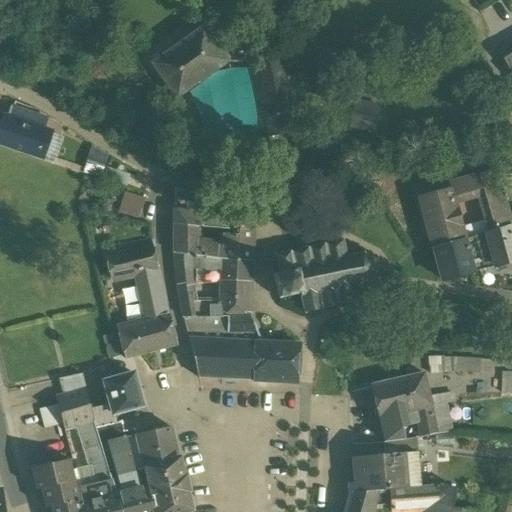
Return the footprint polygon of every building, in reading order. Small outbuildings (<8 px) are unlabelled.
[(203,28),(152,64),(176,98),(210,74),(227,62),(218,49),(203,28)] [(511,46),(501,53),(510,69),(511,72),(511,46)] [(250,48),(222,47),(218,49),(227,62),(250,63),(250,48)] [(284,60),(254,67),(267,135),(268,138),(298,132),(284,60)] [(205,146),(172,100),(160,109),(188,149),(205,146)] [(349,128),(375,135),(382,107),(356,101),(349,128)] [(42,119),(13,109),(13,108),(10,107),(6,119),(38,130),(42,119)] [(6,119),(4,118),(0,130),(0,146),(41,160),(50,134),(6,119)] [(267,135),(242,139),(246,156),(270,152),(268,138),(267,135)] [(205,146),(188,149),(199,165),(239,157),(246,156),(242,139),(236,140),(205,146)] [(106,161),(91,156),(85,174),(101,179),(106,161)] [(494,173),(448,186),(450,192),(453,205),(479,199),(499,193),(494,173)] [(194,195),(176,189),(175,189),(174,189),(173,191),(173,212),(183,213),(184,202),(192,205),(194,195)] [(453,205),(450,192),(420,201),(433,249),(463,241),(453,205)] [(499,193),(479,199),(490,232),(509,227),(499,193)] [(144,200),(124,194),(121,204),(140,210),(144,200)] [(140,210),(121,204),(118,214),(137,220),(140,210)] [(183,213),(173,212),(173,225),(197,228),(223,230),(251,231),(252,218),(225,217),(183,213)] [(197,228),(173,225),(173,255),(197,258),(197,241),(197,228)] [(490,232),(485,233),(494,267),(511,262),(511,238),(509,227),(490,232)] [(251,231),(223,230),(222,245),(217,244),(216,261),(222,262),(250,263),(251,231)] [(463,241),(472,273),(494,267),(485,233),(463,241)] [(150,241),(102,251),(109,279),(131,274),(155,268),(150,241)] [(217,244),(197,241),(197,258),(204,259),(216,261),(217,244)] [(463,241),(433,249),(442,281),(472,273),(463,241)] [(322,246),(308,249),(308,246),(306,247),(306,249),(290,252),(290,250),(287,251),(287,253),(274,256),(278,274),(272,275),(277,300),(299,296),(303,316),(306,315),(305,313),(319,310),(320,313),(323,313),(322,310),(335,307),(335,310),(338,309),(337,306),(350,304),(351,306),(354,305),(350,287),(355,286),(356,292),(359,291),(357,285),(367,283),(369,288),(372,286),(369,282),(374,274),(379,275),(380,272),(375,271),(373,262),(377,260),(376,257),(371,260),(363,255),(364,250),(362,249),(361,254),(353,256),(352,250),(349,251),(350,257),(344,258),(341,242),(325,245),(324,243),(321,243),(322,246)] [(192,257),(173,255),(175,273),(180,272),(189,271),(189,267),(192,267),(192,257)] [(204,259),(197,258),(192,257),(192,267),(193,271),(204,270),(204,259)] [(250,263),(222,262),(216,261),(204,259),(204,270),(204,284),(219,282),(250,283),(250,263)] [(155,268),(131,274),(131,279),(136,278),(144,323),(168,317),(158,267),(155,268)] [(189,271),(180,272),(181,277),(175,278),(176,286),(191,285),(189,271)] [(219,301),(206,301),(209,319),(217,319),(220,319),(220,318),(226,318),(250,317),(249,314),(250,283),(219,282),(219,301)] [(176,286),(179,302),(195,301),(191,285),(176,286)] [(195,301),(179,302),(183,319),(203,319),(209,319),(206,301),(195,301)] [(144,323),(117,331),(118,333),(124,356),(125,360),(176,346),(168,317),(144,323)] [(250,317),(226,318),(226,333),(257,333),(250,317)] [(226,318),(220,318),(220,319),(217,319),(217,333),(226,333),(226,318)] [(203,319),(183,319),(187,339),(188,339),(188,340),(202,341),(203,327),(203,319)] [(209,319),(203,319),(203,327),(211,327),(211,319),(209,319)] [(211,327),(203,327),(202,341),(253,343),(261,344),(257,333),(226,333),(217,333),(210,333),(211,327)] [(118,333),(104,337),(109,359),(124,356),(118,333)] [(202,341),(188,340),(197,378),(252,381),(253,343),(202,341)] [(261,344),(253,343),(252,381),(297,383),(299,346),(261,344)] [(450,359),(428,359),(430,375),(452,373),(450,359)] [(479,360),(450,359),(452,373),(479,375),(479,360)] [(114,370),(100,373),(103,382),(117,378),(114,370)] [(511,373),(501,373),(501,394),(511,394),(511,373)] [(117,378),(103,382),(105,392),(104,392),(106,401),(108,401),(109,405),(111,415),(112,415),(142,407),(133,374),(117,378)] [(424,374),(389,383),(397,415),(414,411),(430,407),(432,406),(424,374)] [(81,375),(58,380),(63,395),(85,389),(81,375)] [(389,383),(370,388),(378,420),(397,415),(389,383)] [(63,395),(55,397),(57,405),(62,425),(64,432),(76,429),(93,423),(90,409),(85,389),(63,395)] [(57,405),(39,410),(44,430),(62,425),(57,405)] [(109,405),(90,409),(93,423),(95,428),(114,423),(112,415),(111,415),(109,405)] [(445,405),(432,406),(430,407),(437,434),(452,433),(445,405)] [(430,407),(414,411),(417,424),(419,433),(419,438),(437,434),(430,407)] [(397,415),(378,420),(384,443),(388,442),(404,441),(402,428),(417,424),(414,411),(397,415)] [(114,423),(95,428),(101,446),(103,453),(110,451),(108,444),(125,438),(135,436),(134,430),(123,432),(121,422),(114,423)] [(93,423),(76,429),(83,452),(101,446),(95,428),(93,423)] [(170,428),(135,436),(139,452),(174,443),(170,428)] [(125,438),(108,444),(110,451),(115,470),(133,465),(125,438)] [(404,441),(388,442),(389,455),(417,453),(416,440),(404,441)] [(178,460),(174,443),(139,452),(143,468),(178,460)] [(101,446),(83,452),(91,479),(95,478),(97,485),(111,482),(109,472),(103,453),(101,446)] [(389,455),(352,459),(354,484),(348,484),(349,494),(376,492),(388,491),(420,488),(417,453),(389,455)] [(178,460),(143,468),(148,488),(153,511),(181,511),(190,510),(185,493),(187,492),(184,478),(182,478),(178,460)] [(68,461),(30,470),(35,491),(40,490),(45,510),(50,509),(50,511),(81,511),(76,490),(68,461)] [(142,490),(133,465),(115,470),(109,472),(111,482),(113,486),(123,483),(127,494),(116,496),(119,511),(153,511),(148,488),(142,490)] [(97,485),(76,490),(81,511),(119,511),(116,496),(113,486),(111,482),(97,485)] [(420,488),(388,491),(389,505),(389,511),(390,511),(415,510),(421,511),(426,511),(433,511),(438,486),(420,488)] [(466,511),(451,509),(455,490),(438,486),(433,511),(466,511)] [(388,491),(376,492),(372,507),(389,505),(388,491)] [(376,492),(349,494),(344,511),(371,511),(372,507),(376,492)]
